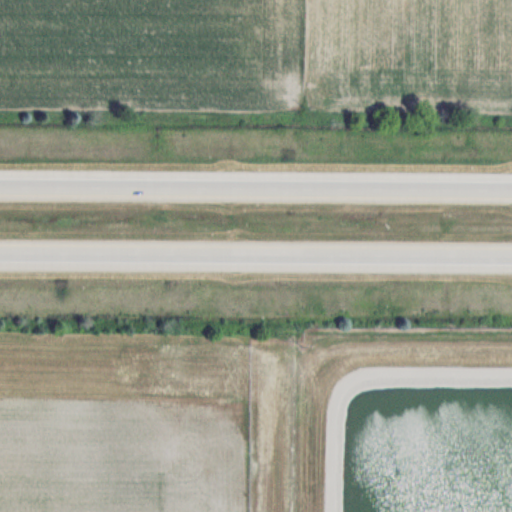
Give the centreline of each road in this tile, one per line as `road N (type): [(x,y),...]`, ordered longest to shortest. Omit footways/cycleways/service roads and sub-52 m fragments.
road 1 (motorway): [(0,253),(511,256)]
road 2 (motorway): [(511,189),(0,186)]
